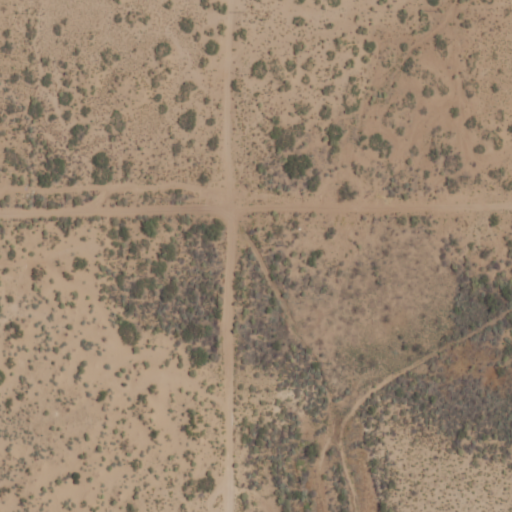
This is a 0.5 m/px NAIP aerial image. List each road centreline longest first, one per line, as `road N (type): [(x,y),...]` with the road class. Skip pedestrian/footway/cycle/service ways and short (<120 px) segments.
road 1 (residential): [(511,209),(0,211)]
road 2 (track): [(226,511),(228,211)]
road 3 (track): [(350,511),(332,390)]
